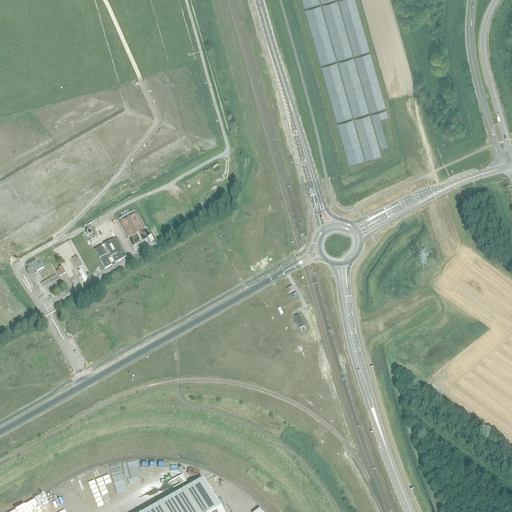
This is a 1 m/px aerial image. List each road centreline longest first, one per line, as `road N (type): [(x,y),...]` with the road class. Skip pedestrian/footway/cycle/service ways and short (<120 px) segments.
road 1 (unclassified): [(0,432),(285,271)]
road 2 (track): [(186,0),(227,151),(114,210)]
road 3 (track): [(64,233),(158,119),(105,0)]
road 4 (track): [(335,511),(279,442),(230,415),(189,406),(178,383)]
road 5 (unclassified): [(334,204),(279,0)]
road 6 (secondary): [(333,263),(357,373),(387,450)]
road 7 (trunk): [(473,0),(473,57),(502,167)]
road 8 (trunk): [(511,160),(482,42),(496,0)]
road 9 (secondary): [(387,450),(347,291)]
road 10 (secondary): [(351,223),(326,209),(282,83)]
road 11 (secondary): [(361,243),(466,179)]
